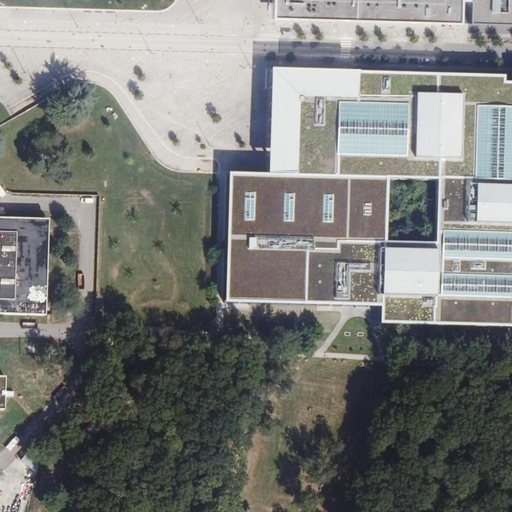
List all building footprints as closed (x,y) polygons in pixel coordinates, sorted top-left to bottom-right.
[(511,0),(271,0),(271,18),(457,23),(457,0),(470,0),(470,23),(511,24),(511,0)] [(279,78),(348,81),(353,80),(354,74),(270,72),(267,176),(293,176),(293,161),(293,140),(277,140),(279,78)] [(358,306),(379,307),(379,325),(503,327),(511,327),(511,83),(510,84),(502,83),(502,77),(354,74),(353,80),(348,81),(279,78),(277,140),(293,140),(293,161),(293,176),(267,176),(228,175),(227,236),(225,304),(358,306)] [(0,410),(4,410),(4,395),(1,395),(1,392),(4,393),(5,377),(0,377),(0,314),(21,315),(45,316),(48,220),(0,218),(0,410)] [(135,414),(117,414),(116,436),(134,437),(135,414)]
